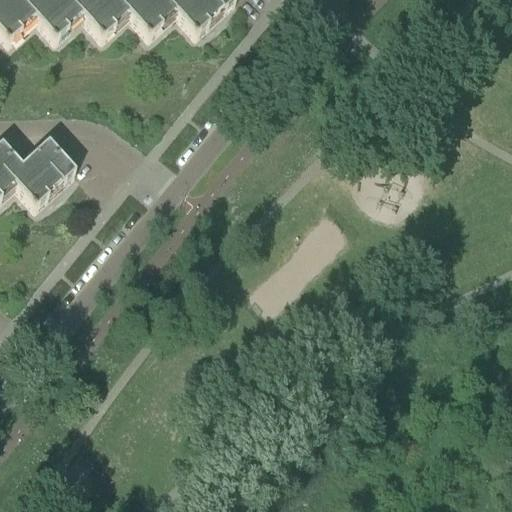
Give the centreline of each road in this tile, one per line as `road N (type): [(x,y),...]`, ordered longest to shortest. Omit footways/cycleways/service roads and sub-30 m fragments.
road 1 (residential): [(173,194),(321,11)]
road 2 (residential): [(31,367),(173,194)]
road 3 (residential): [(173,194),(95,137),(0,132)]
